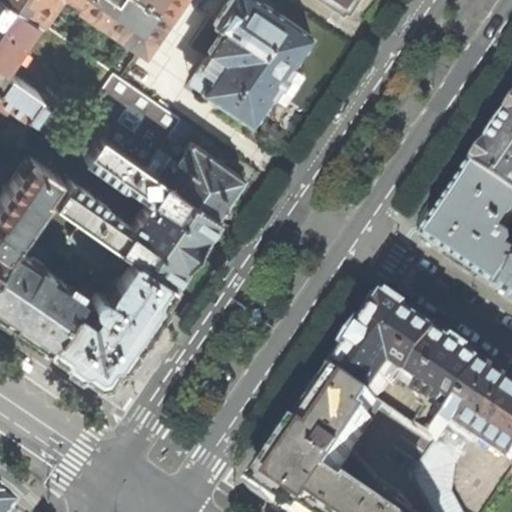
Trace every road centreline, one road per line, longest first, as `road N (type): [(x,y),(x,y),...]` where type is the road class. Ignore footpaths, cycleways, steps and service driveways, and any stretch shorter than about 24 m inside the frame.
road 1 (secondary): [(435,0),(108,474)]
road 2 (secondary): [(175,511),(362,238)]
road 3 (secondary): [(362,238),(511,19)]
road 4 (residential): [(362,238),(511,340)]
road 5 (secondary): [(108,474),(0,402)]
